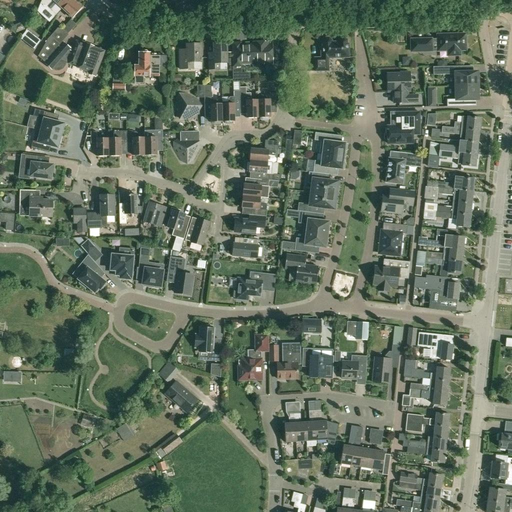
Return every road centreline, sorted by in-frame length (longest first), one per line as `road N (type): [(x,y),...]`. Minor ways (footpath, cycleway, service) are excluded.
road 1 (residential): [(484,324),(511,100)]
road 2 (residential): [(369,116),(358,129),(344,222),(319,307)]
road 3 (residential): [(369,116),(376,188),(353,311)]
road 4 (residential): [(406,316),(427,130)]
road 5 (residential): [(225,144),(235,134),(276,127),(297,14)]
road 6 (residential): [(335,12),(480,10)]
road 7 (residential): [(273,481),(266,408),(277,398),(331,395)]
road 8 (residential): [(190,309),(319,307)]
road 9 (residential): [(181,0),(202,17),(297,14)]
